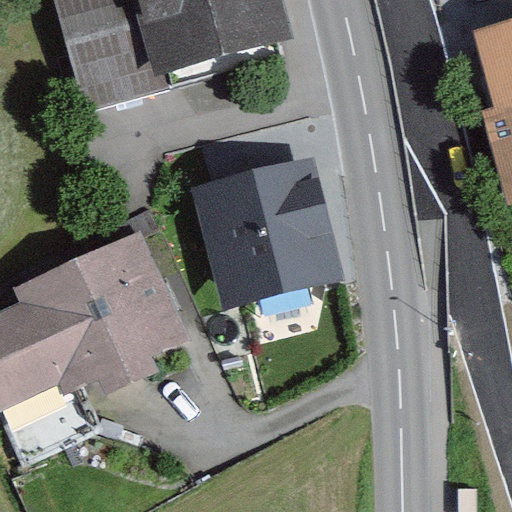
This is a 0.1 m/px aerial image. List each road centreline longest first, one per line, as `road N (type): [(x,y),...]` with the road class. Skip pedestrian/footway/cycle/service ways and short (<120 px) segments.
road 1 (tertiary): [(395,511),(365,99)]
road 2 (residential): [(510,443),(437,141),(365,99)]
